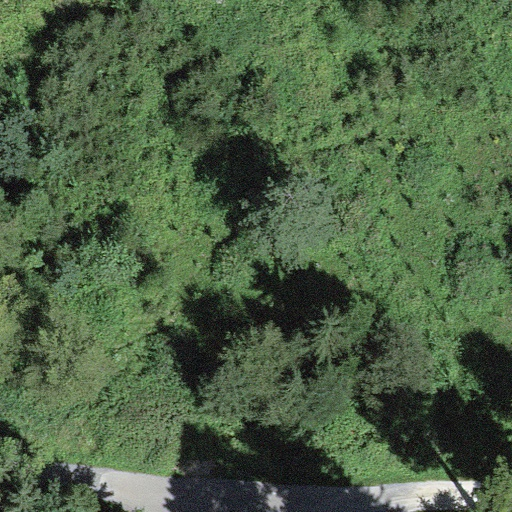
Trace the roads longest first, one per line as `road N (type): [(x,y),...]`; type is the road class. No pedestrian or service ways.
road 1 (track): [(511,492),(249,488)]
road 2 (track): [(249,488),(0,470)]
